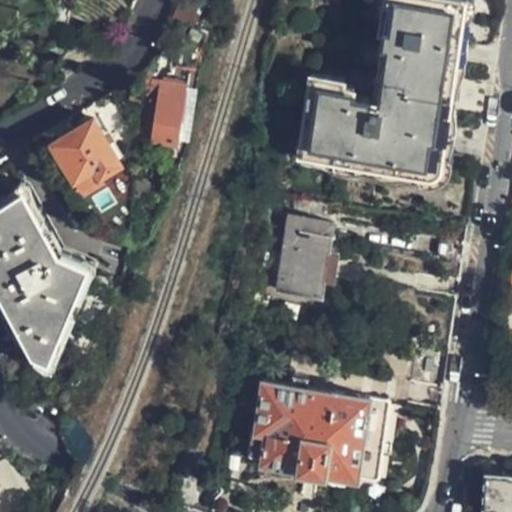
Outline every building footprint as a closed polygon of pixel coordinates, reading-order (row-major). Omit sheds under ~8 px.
[(444,154),(466,0),(323,0),(301,156),(441,177),(444,154)] [(172,142),(182,83),(162,81),(152,138),(172,142)] [(52,142),(80,186),(99,175),(120,161),(91,118),(52,142)] [(148,119),(140,118),(137,147),(146,148),(148,119)] [(99,175),(80,186),(85,194),(103,182),(99,175)] [(0,288),(36,354),(51,359),(87,264),(59,254),(24,190),(0,205),(0,288)] [(322,279),(326,250),(332,252),(336,223),(289,217),(278,290),(325,297),(327,280),(322,279)] [(436,258),(463,261),(466,242),(439,238),(436,258)] [(451,348),(416,343),(412,380),(445,385),(451,348)] [(510,385),(511,366),(496,364),(494,383),(510,385)] [(378,479),(390,400),(264,383),(254,433),(266,435),(262,464),(378,479)] [(511,511),(511,479),(510,475),(488,474),(485,506),(499,508),(498,511),(511,511)]
